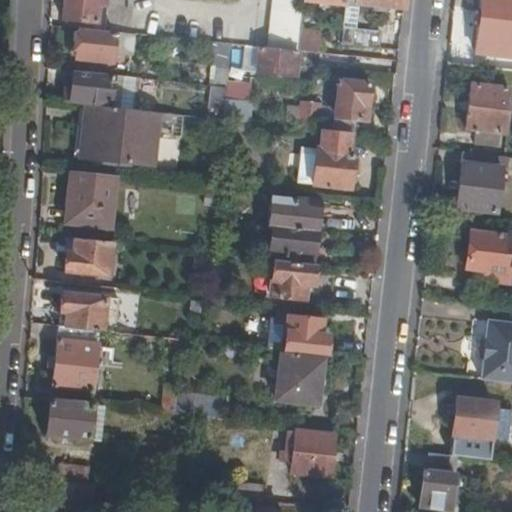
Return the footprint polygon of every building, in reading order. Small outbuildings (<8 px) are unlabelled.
[(104,0),(63,0),(61,20),(94,23),(96,6),(104,6),(104,0)] [(298,52),(300,31),(302,19),(303,3),(303,0),(273,0),(268,49),(298,52)] [(511,17),(511,1),(503,0),(479,0),(475,36),(509,40),(511,17)] [(320,33),(321,21),(302,19),(300,31),(320,33)] [(104,32),(77,29),(75,59),(112,63),(113,52),(115,33),(104,32)] [(298,52),(318,54),(320,33),(300,31),(298,52)] [(354,32),(343,31),(341,46),(353,47),(354,32)] [(353,47),(378,50),(380,34),(354,32),(353,47)] [(115,33),(113,52),(132,53),(133,35),(115,33)] [(247,47),(246,55),(259,56),(260,50),(260,48),(247,47)] [(294,77),(297,54),(260,50),(259,56),(257,73),(270,74),(281,75),(294,77)] [(246,55),(244,72),(257,73),(259,56),(246,55)] [(213,88),(226,89),(226,82),(228,72),(215,70),(213,88)] [(112,76),(72,72),(71,88),(70,101),(109,106),(112,76)] [(112,76),(109,106),(109,108),(126,110),(129,78),(112,76)] [(237,95),(238,83),(226,82),(226,89),(226,94),(237,95)] [(333,132),(351,135),(352,121),(366,122),(369,85),(337,82),(335,107),(333,132)] [(509,89),(469,85),(464,129),(503,134),(506,115),(511,115),(511,109),(506,109),(509,89)] [(224,110),(224,104),(225,99),(226,94),(226,89),(213,88),(208,87),(206,108),(224,110)] [(240,108),(241,101),(225,99),(224,104),(240,108)] [(239,123),(240,108),(224,104),(224,110),(222,121),(231,122),(239,123)] [(300,129),(318,131),(320,105),(303,104),(300,129)] [(84,106),(78,105),(73,158),(84,159),(87,127),(82,126),(84,106)] [(335,107),(320,105),(318,131),(322,131),(333,132),(335,107)] [(87,127),(84,159),(148,165),(152,134),(164,134),(166,115),(126,110),(109,108),(84,106),(82,126),(87,127)] [(231,122),(230,131),(253,134),(254,124),(239,123),(231,122)] [(349,153),(351,135),(333,132),(322,131),(321,150),(301,147),(298,183),(349,189),(353,153),(349,153)] [(493,168),(495,156),(462,153),(455,208),(495,213),(498,190),(504,190),(505,184),(499,183),(500,169),(493,168)] [(111,229),(116,177),(69,172),(64,225),(111,229)] [(315,232),(318,232),(321,202),(270,198),(267,227),(271,227),(315,232)] [(312,261),(315,232),(271,227),(269,256),(312,261)] [(506,255),(508,237),(468,233),(464,269),(486,271),(485,280),(509,283),(511,255),(506,255)] [(110,244),(72,240),(71,253),(66,253),(64,273),(107,278),(110,244)] [(194,269),(206,270),(208,254),(196,253),(194,269)] [(312,286),(313,266),(273,261),(270,296),(302,300),(303,285),(312,286)] [(64,328),(97,332),(101,332),(104,298),(62,294),(60,314),(65,315),(64,328)] [(104,298),(101,332),(111,333),(115,334),(118,300),(104,298)] [(511,308),(495,306),(493,321),(511,322),(511,308)] [(284,352),(325,356),(327,337),(319,336),(320,321),(287,318),(284,352)] [(508,383),(511,383),(511,322),(493,321),(486,320),(484,340),(478,339),(476,360),(481,360),(479,380),(508,383)] [(59,328),(57,327),(51,389),(92,392),(97,332),(64,328),(59,328)] [(111,333),(109,349),(158,355),(159,338),(115,334),(111,333)] [(177,372),(180,340),(168,339),(165,371),(177,372)] [(320,361),(279,356),(274,401),(316,405),(320,361)] [(174,407),(175,396),(175,388),(168,386),(163,386),(161,406),(174,407)] [(188,417),(224,422),(226,401),(175,396),(174,407),(173,416),(188,417)] [(493,404),(455,400),(451,435),(490,439),(493,404)] [(91,407),(48,402),(45,436),(87,441),(91,407)] [(174,407),(161,406),(161,414),(173,416),(174,407)] [(333,435),(293,431),(293,433),(288,433),(288,438),(292,439),(289,474),(329,478),(333,435)] [(449,511),(455,458),(427,455),(425,473),(423,473),(418,508),(449,511)] [(59,465),(57,481),(87,485),(88,469),(59,465)] [(57,481),(40,479),(39,502),(71,505),(71,499),(91,500),(92,486),(87,485),(57,481)] [(265,489),(204,482),(202,498),(264,504),(265,489)]
